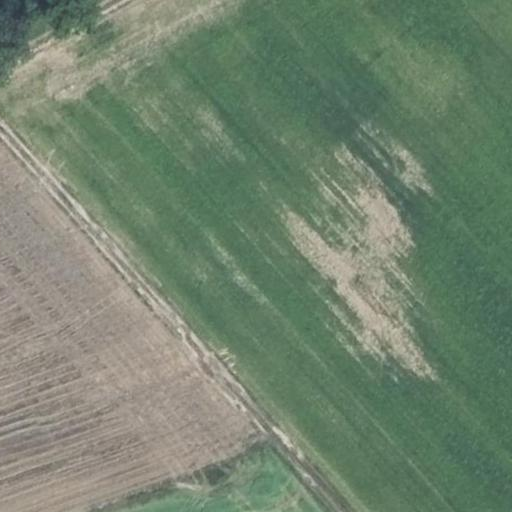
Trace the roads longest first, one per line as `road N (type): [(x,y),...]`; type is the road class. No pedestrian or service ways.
road 1 (track): [(0,128),(358,511)]
road 2 (track): [(126,0),(0,71)]
